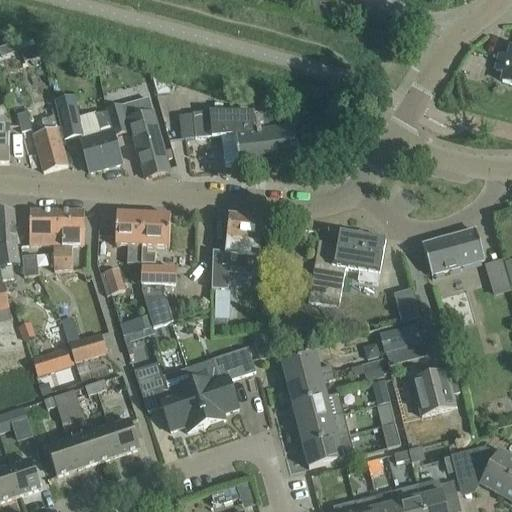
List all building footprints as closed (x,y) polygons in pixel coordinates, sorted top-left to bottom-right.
[(316,3),(316,8),(317,17),(328,16),(327,3),(316,3)] [(22,52),(25,64),(40,60),(37,48),(36,48),(22,52)] [(499,57),(495,71),(504,74),(502,83),(511,85),(511,50),(508,59),(499,57)] [(174,97),(194,106),(197,98),(177,89),(161,91),(162,98),(174,97)] [(81,143),(90,175),(122,166),(106,114),(97,116),(96,114),(78,119),(74,101),(56,105),(65,142),(83,137),(84,142),(81,143)] [(133,136),(146,180),(170,174),(150,103),(122,111),(121,107),(108,111),(114,130),(117,141),(133,136)] [(44,174),(44,175),(68,168),(50,104),(37,108),(44,134),(34,137),(44,174)] [(239,173),(299,166),(294,129),(286,130),(284,113),(262,109),(263,116),(254,117),(254,115),(210,114),(193,116),(195,141),(220,139),(222,169),(239,168),(239,173)] [(17,116),(22,134),(33,132),(28,114),(17,116)] [(0,127),(0,163),(9,164),(10,128),(0,127)] [(0,267),(3,283),(14,280),(9,252),(17,251),(17,245),(14,213),(0,212),(0,267)] [(29,249),(54,249),(60,249),(60,213),(29,213),(29,233),(29,249)] [(60,249),(54,249),(54,272),(72,273),(72,248),(85,248),(85,214),(60,213),(60,249)] [(128,265),(142,266),(144,217),(117,216),(116,248),(137,249),(137,255),(128,255),(128,265)] [(144,217),(142,266),(155,267),(156,256),(147,255),(147,249),(169,250),(171,218),(144,217)] [(213,266),(212,292),(228,292),(229,276),(259,279),(260,261),(264,222),(230,218),(224,266),(213,266)] [(423,247),(432,278),(451,272),(485,264),(482,252),(476,232),(423,247)] [(358,283),(378,287),(380,277),(386,241),(351,235),(351,238),(339,236),(340,234),(339,233),(336,248),(320,246),(320,244),(319,244),(309,305),(339,310),(346,271),(360,274),(358,283)] [(22,259),(24,280),(39,278),(36,257),(22,259)] [(176,272),(143,270),(143,287),(144,288),(165,288),(176,289),(176,272)] [(105,275),(112,297),(125,293),(118,271),(105,275)] [(0,288),(0,313),(10,311),(5,288),(0,288)] [(165,300),(165,288),(144,288),(144,298),(154,330),(172,325),(165,300)] [(394,296),(402,325),(421,320),(413,291),(394,296)] [(215,323),(230,323),(230,309),(215,309),(215,323)] [(61,323),(75,365),(107,355),(102,337),(79,344),(72,319),(61,323)] [(380,336),(385,356),(389,370),(425,360),(417,327),(380,336)] [(378,348),(366,351),(369,363),(381,360),(378,348)] [(212,381),(193,387),(207,429),(226,423),(224,417),(239,412),(230,384),(256,375),(250,356),(248,350),(212,362),(218,381),(213,383),(212,381)] [(32,362),(37,380),(72,369),(67,352),(32,362)] [(282,365),(287,387),(334,376),(332,368),(320,371),(316,357),(282,365)] [(361,369),(365,385),(384,380),(382,373),(389,371),(387,363),(380,365),(380,364),(361,369)] [(207,429),(193,387),(174,394),(174,396),(169,398),(158,365),(134,373),(148,415),(163,410),(171,435),(186,430),(188,436),(207,429)] [(446,373),(412,382),(422,419),(456,410),(452,397),(460,396),(455,378),(448,380),(446,373)] [(287,387),(293,408),(327,399),(323,385),(335,382),(334,376),(287,387)] [(380,407),(380,408),(389,405),(388,401),(389,401),(385,383),(371,387),(376,405),(378,404),(379,407),(380,407)] [(104,384),(96,386),(99,395),(107,393),(104,384)] [(49,385),(39,388),(42,398),(52,395),(49,385)] [(99,395),(96,386),(86,389),(89,398),(99,395)] [(63,397),(54,400),(57,409),(59,416),(80,409),(75,393),(63,397)] [(293,408),(298,429),(344,417),(342,410),(330,413),(327,399),(293,408)] [(57,409),(54,400),(45,404),(48,412),(57,409)] [(380,408),(379,408),(383,423),(393,420),(389,405),(380,408)] [(24,410),(0,418),(0,428),(27,419),(24,410)] [(106,418),(110,431),(119,458),(140,451),(131,424),(130,424),(126,411),(106,418)] [(304,450),(338,441),(350,438),(344,417),(298,429),(304,450)] [(395,426),(382,429),(388,451),(400,448),(395,426)] [(110,431),(89,438),(99,465),(119,458),(110,431)] [(89,438),(68,445),(78,472),(99,465),(89,438)] [(338,441),(304,450),(309,471),(355,459),(353,452),(341,455),(338,441)] [(78,472),(68,445),(48,452),(57,479),(78,472)] [(413,467),(426,463),(423,450),(409,454),(413,467)] [(472,480),(502,498),(511,481),(511,460),(499,453),(497,457),(485,450),(451,458),(458,484),(472,480)] [(395,457),(397,466),(408,463),(406,454),(395,457)] [(367,464),(370,475),(382,472),(379,461),(367,464)] [(32,464),(11,471),(20,498),(41,491),(32,464)] [(11,471),(0,474),(0,505),(20,498),(11,471)] [(461,511),(454,484),(442,487),(440,481),(417,487),(423,511),(461,511)] [(511,481),(502,498),(511,503),(511,481)] [(423,511),(417,487),(397,493),(401,511),(423,511)] [(237,490),(211,499),(215,510),(241,501),(237,490)] [(376,499),(379,511),(401,511),(397,493),(376,499)] [(364,511),(362,502),(355,504),(356,511),(379,511),(373,511),(364,511)]
